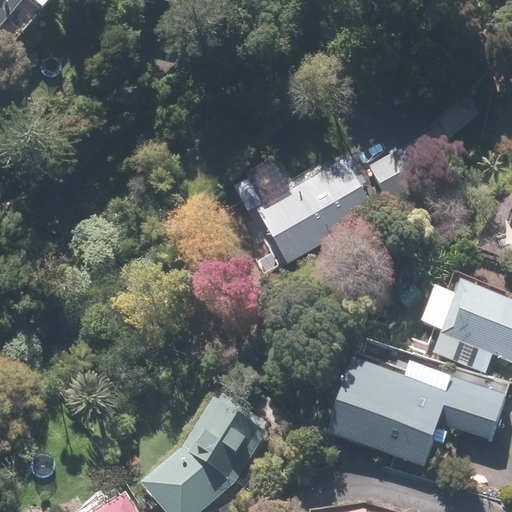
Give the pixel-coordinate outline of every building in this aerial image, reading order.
[(0,0),(0,32),(26,0),(0,0)] [(206,0),(150,0),(203,14),(206,0)] [(434,134),(371,171),(392,207),(455,170),(434,134)] [(259,213),(290,267),(380,217),(350,162),(259,213)] [(511,303),(467,285),(446,337),(511,363),(511,303)] [(510,399),(455,380),(450,394),(362,363),(336,437),(427,469),(442,426),(494,444),(510,399)] [(148,490),(167,511),(207,511),(238,485),(269,435),(221,405),(194,450),(148,490)] [(140,511),(131,498),(108,511),(140,511)]
